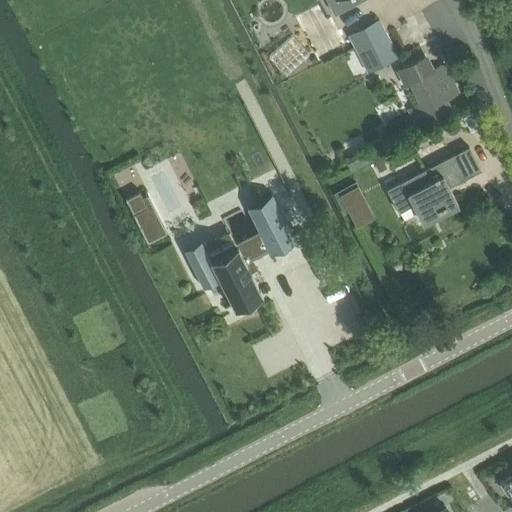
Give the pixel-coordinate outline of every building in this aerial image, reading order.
[(379,18),(349,34),(369,72),(399,57),(379,18)] [(436,70),(427,53),(396,69),(405,86),(417,80),(427,100),(414,106),(424,126),(452,112),(446,99),(463,91),(449,63),(436,70)] [(488,108),(467,119),(485,155),(506,144),(488,108)] [(450,186),(480,171),(468,148),(387,189),(399,212),(414,205),(423,222),(459,204),(450,186)] [(381,156),(374,159),(379,170),(386,166),(381,156)] [(358,184),(340,193),(356,225),(374,216),(358,184)] [(140,190),(126,198),(148,241),(167,231),(148,194),(143,197),(140,190)] [(203,243),(185,251),(202,284),(218,275),(232,304),(261,290),(246,261),(269,249),(271,254),(297,240),(275,198),(249,211),(258,229),(209,254),(203,243)] [(292,249),(293,269),(308,269),(308,248),(292,249)] [(511,473),(499,482),(507,494),(510,492),(511,495),(511,473)]
